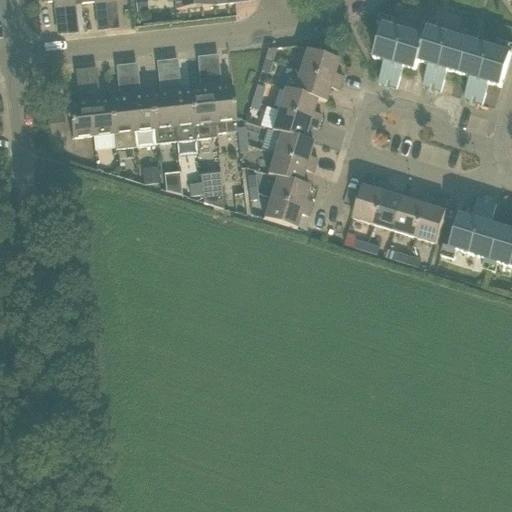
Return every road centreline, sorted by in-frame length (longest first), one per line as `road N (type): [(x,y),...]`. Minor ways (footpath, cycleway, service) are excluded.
road 1 (unclassified): [(57,511),(25,186)]
road 2 (residential): [(12,62),(274,29)]
road 3 (residential): [(359,156),(372,116),(389,111),(498,151)]
road 4 (residential): [(507,168),(499,181),(462,191),(359,156)]
road 5 (residential): [(25,186),(12,62)]
